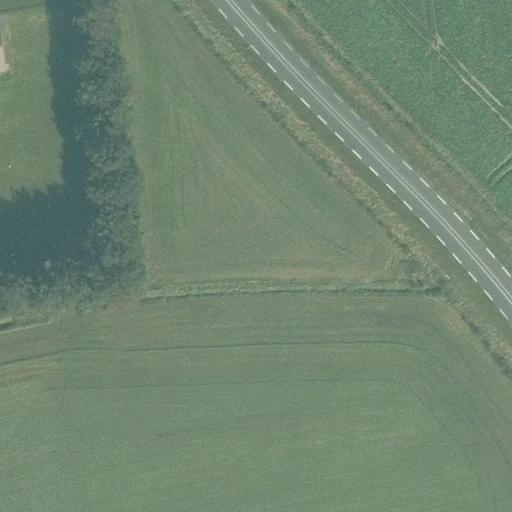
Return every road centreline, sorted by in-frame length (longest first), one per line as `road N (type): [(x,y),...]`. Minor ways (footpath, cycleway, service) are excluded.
road 1 (primary): [(511,303),(228,0)]
road 2 (track): [(0,302),(185,279),(411,271)]
